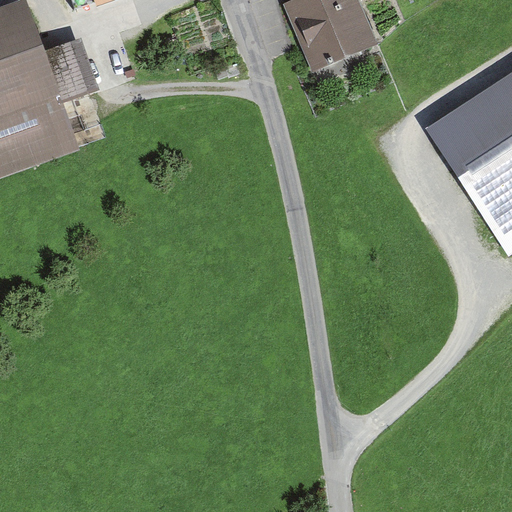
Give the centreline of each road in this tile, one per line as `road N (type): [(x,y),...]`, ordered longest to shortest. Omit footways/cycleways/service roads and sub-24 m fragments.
road 1 (unclassified): [(341,511),(290,181),(236,0)]
road 2 (track): [(334,466),(511,313)]
road 3 (track): [(41,0),(58,40),(165,0)]
